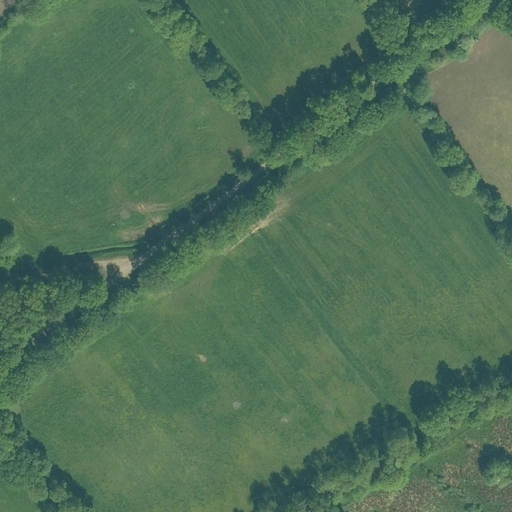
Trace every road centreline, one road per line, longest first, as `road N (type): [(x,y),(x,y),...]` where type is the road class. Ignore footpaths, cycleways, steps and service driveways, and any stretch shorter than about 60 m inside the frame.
road 1 (unclassified): [(0,366),(487,0)]
road 2 (track): [(144,256),(0,283)]
